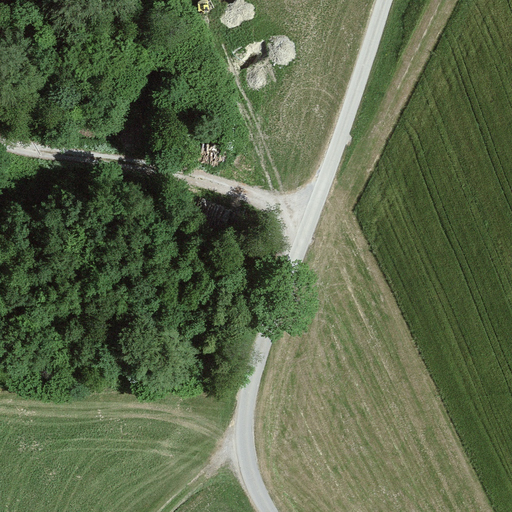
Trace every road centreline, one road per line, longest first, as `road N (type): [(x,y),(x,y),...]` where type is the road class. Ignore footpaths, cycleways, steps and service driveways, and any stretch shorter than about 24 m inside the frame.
road 1 (unclassified): [(274,511),(247,441),(278,324),(390,0)]
road 2 (track): [(317,209),(167,168),(0,148)]
